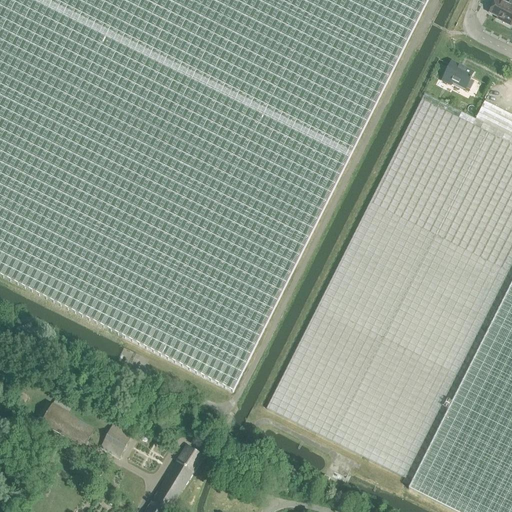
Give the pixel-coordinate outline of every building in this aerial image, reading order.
[(0,0),(0,276),(233,393),(428,0),(0,0)] [(511,1),(510,1),(508,6),(502,3),(504,0),(502,0),(495,0),(489,14),(502,21),(501,22),(510,27),(511,23),(511,1)] [(459,67),(451,63),(442,81),(450,86),(451,83),(464,89),(469,81),(470,81),(471,80),(470,79),(472,73),(463,69),(462,70),(459,69),(459,67)] [(424,95),(266,410),(404,479),(511,264),(511,117),(484,103),(475,121),(424,95)] [(511,511),(511,283),(408,491),(451,511),(511,511)] [(28,398),(20,392),(16,398),(25,403),(28,398)] [(36,421),(41,424),(52,406),(46,403),(36,421)] [(95,431),(52,406),(41,424),(84,450),(95,431)] [(129,414),(135,425),(143,420),(137,410),(129,414)] [(113,425),(100,449),(119,460),(132,436),(113,425)] [(168,511),(203,457),(187,447),(145,511),(168,511)]
